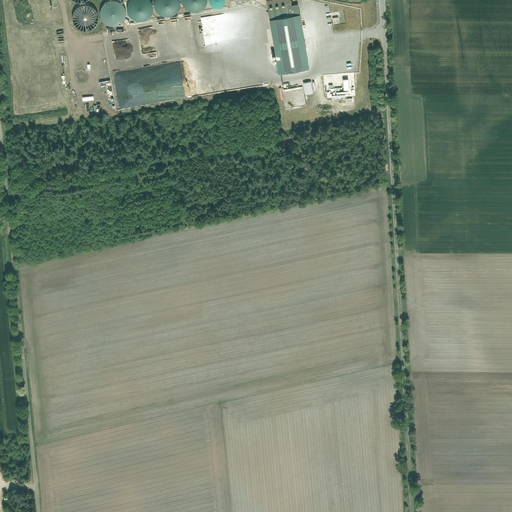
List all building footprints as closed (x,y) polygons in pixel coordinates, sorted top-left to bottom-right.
[(102,17),(104,20),(107,23),(111,25),(115,25),(119,25),(123,22),(126,19),(127,15),(128,10),(126,6),(123,2),(119,0),(109,0),(107,1),(104,4),(102,8),(101,12),(102,17)] [(129,11),(131,15),(134,18),(138,20),(142,20),(146,19),(150,17),(153,14),(155,9),(155,5),(153,1),(152,0),(130,0),(129,3),(128,7),(129,11)] [(156,7),(158,10),(161,13),(165,15),(169,16),(174,15),(177,12),(180,9),(182,5),(182,0),(181,0),(155,0),(155,2),(156,7)] [(182,0),(183,2),(185,6),(188,9),(192,10),(196,11),(201,10),(204,8),(207,4),(209,0),(208,0),(182,0)] [(293,0),(268,0),(271,18),(281,71),(312,66),(302,12),(300,2),(294,3),(293,0)] [(74,22),(76,25),(79,28),(83,30),(87,31),(91,30),(95,27),(98,24),(100,20),(100,15),(98,11),(95,7),(92,5),(87,4),(83,4),(79,6),(76,9),(74,13),(73,17),(74,22)] [(339,11),(339,16),(333,17),(333,23),(344,22),(343,11),(339,11)] [(267,25),(263,26),(265,41),(272,40),(269,20),(266,20),(267,25)]
